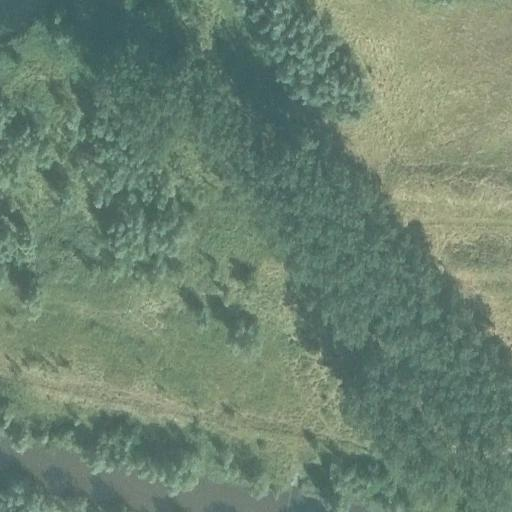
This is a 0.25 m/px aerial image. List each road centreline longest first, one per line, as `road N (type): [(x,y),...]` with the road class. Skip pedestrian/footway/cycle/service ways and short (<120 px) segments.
road 1 (trunk): [(511,191),(0,151)]
road 2 (trunk): [(0,223),(511,263)]
road 3 (track): [(296,101),(218,0)]
